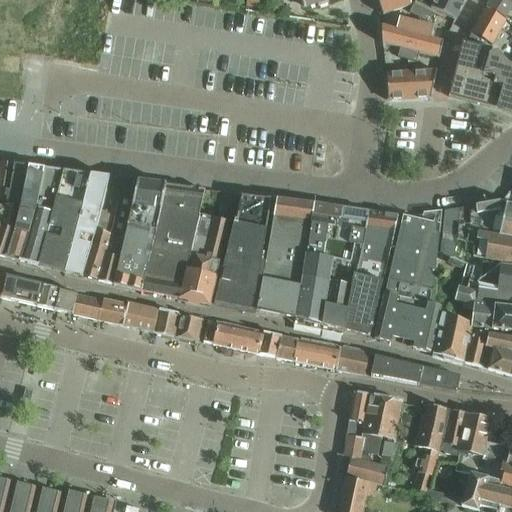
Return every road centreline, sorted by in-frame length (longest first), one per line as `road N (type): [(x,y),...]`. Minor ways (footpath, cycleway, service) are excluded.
road 1 (residential): [(360,190),(0,138)]
road 2 (residential): [(0,446),(249,511)]
road 3 (residential): [(360,190),(370,68),(358,0)]
road 4 (residential): [(511,414),(350,385),(332,394)]
road 5 (residential): [(511,141),(446,189),(360,190)]
